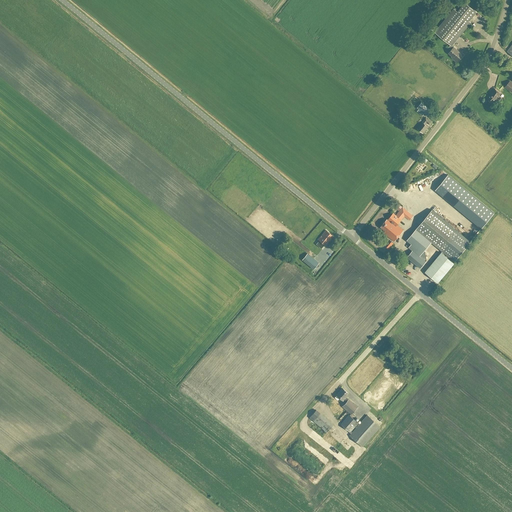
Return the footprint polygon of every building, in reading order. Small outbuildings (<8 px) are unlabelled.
[(453,48),(452,46),(470,23),(469,22),(476,12),(465,3),(457,12),(453,9),(434,32),(450,45),(447,49),(450,51),(448,53),(458,61),(463,55),(453,47),(453,48)] [(432,29),(437,23),(433,20),(428,26),(432,29)] [(493,103),(501,93),(494,89),(487,98),(493,103)] [(427,116),(432,110),(421,103),(417,108),(427,116)] [(429,125),(431,123),(426,118),(417,129),(423,133),(428,127),(425,124),(426,123),(429,125)] [(441,168),(429,182),(437,188),(445,195),(456,181),(449,174),(441,168)] [(432,190),(427,199),(432,201),(431,204),(436,207),(438,203),(435,201),(436,199),(435,198),(437,193),(432,190)] [(409,221),(413,217),(403,208),(396,216),(393,213),(388,220),(387,219),(380,227),(385,231),(384,233),(394,242),(403,231),(397,225),(401,220),(404,216),(409,221)] [(431,242),(443,252),(455,261),(471,242),(459,232),(432,210),(416,230),(431,242)] [(420,257),(431,242),(416,230),(406,242),(410,246),(408,249),(411,252),(407,257),(420,268),(426,262),(420,257)] [(326,231),(318,240),(325,246),(333,237),(326,231)] [(390,240),(385,246),(389,249),(393,243),(390,240)] [(454,263),(441,253),(425,272),(438,283),(454,263)] [(307,254),(302,260),(314,269),(319,263),(307,254)] [(362,447),(380,427),(367,416),(360,424),(353,419),(355,416),(352,413),(357,407),(353,404),(348,399),(348,400),(345,398),(348,394),(342,389),(336,395),(342,400),(341,401),(345,404),(342,407),(351,415),(350,416),(349,415),(340,425),(349,433),(351,434),(349,436),(362,447)] [(326,433),(333,426),(316,411),(309,418),(326,433)] [(299,465),(297,469),(308,478),(313,482),(316,478),(299,465)]
